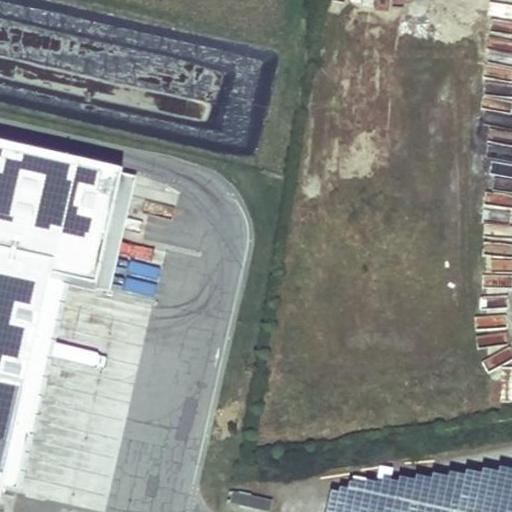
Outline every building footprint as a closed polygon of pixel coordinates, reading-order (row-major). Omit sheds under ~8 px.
[(0,511),(12,511),(65,282),(111,291),(128,171),(0,141),(0,511)] [(77,368),(79,347),(57,346),(56,367),(77,368)] [(56,403),(77,404),(78,387),(57,386),(56,403)] [(26,460),(24,498),(68,500),(70,462),(26,460)] [(326,494),(322,511),(511,511),(511,470),(344,485),(326,494)]
